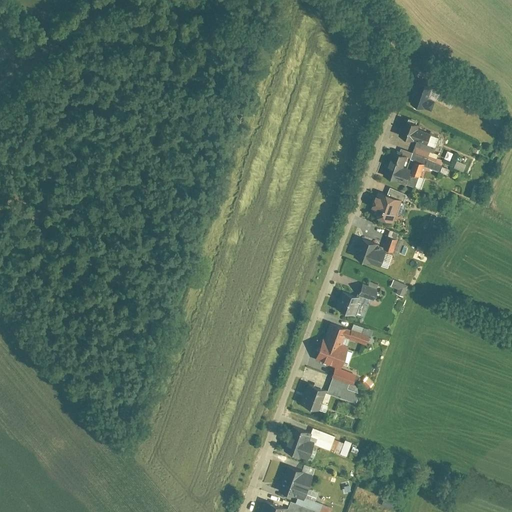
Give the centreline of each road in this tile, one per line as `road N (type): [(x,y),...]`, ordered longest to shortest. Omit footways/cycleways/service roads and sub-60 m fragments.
road 1 (residential): [(241,511),(394,80),(395,51),(356,0)]
road 2 (residential): [(0,97),(107,0)]
